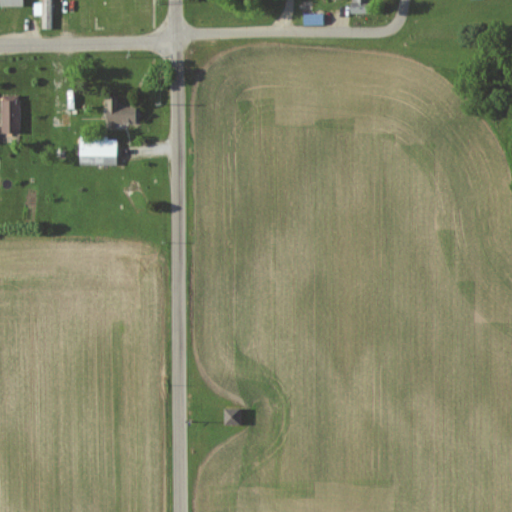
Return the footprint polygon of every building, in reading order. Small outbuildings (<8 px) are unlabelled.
[(52,0),(41,0),(41,28),(52,28),(52,0)] [(350,0),(350,13),(368,14),(368,0),(350,0)] [(323,24),(322,13),(302,13),(303,24),(323,24)] [(1,131),(19,131),(20,94),(2,94),(1,131)] [(117,105),(118,95),(108,94),(107,122),(134,123),(135,106),(117,105)] [(117,164),(118,138),(79,137),(78,163),(117,164)] [(242,423),(242,407),(223,408),(223,424),(242,423)]
